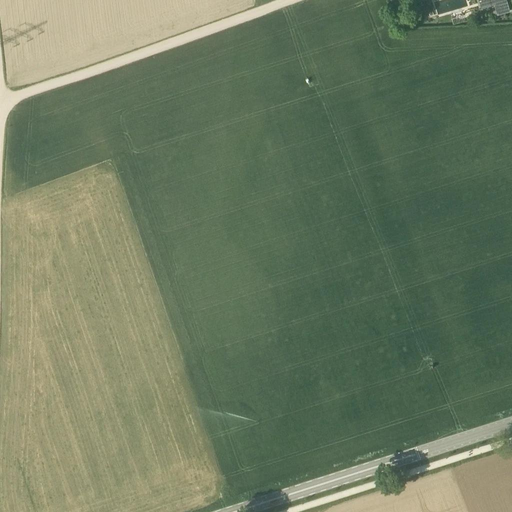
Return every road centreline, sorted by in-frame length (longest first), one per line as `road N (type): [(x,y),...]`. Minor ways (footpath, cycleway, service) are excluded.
road 1 (track): [(291,0),(1,102)]
road 2 (tertiary): [(236,511),(511,424)]
